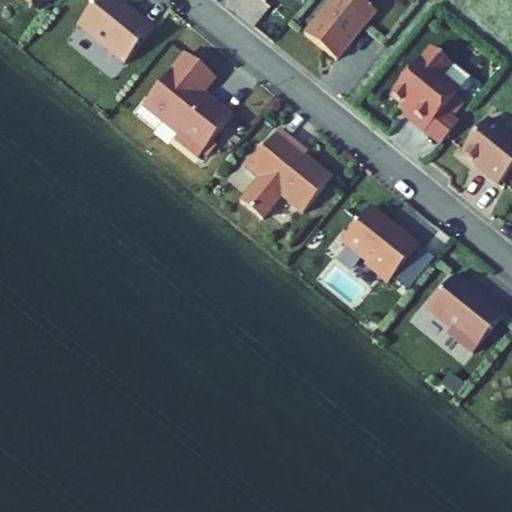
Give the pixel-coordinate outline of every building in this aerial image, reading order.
[(130,7),(120,0),(105,0),(81,31),(128,69),(157,34),(137,18),(133,19),(125,12),(130,7)] [(364,34),(378,17),(357,0),(338,0),(307,39),(339,64),(358,42),(357,41),(356,38),(360,33),(363,33),(364,34)] [(404,116),(427,134),(445,112),(456,98),(460,93),(442,79),(452,67),(432,50),(392,97),(408,111),(404,116)] [(218,83),(187,59),(148,108),(164,120),(164,127),(181,140),(177,144),(201,163),(235,122),(207,100),(207,96),(218,83)] [(460,93),(470,81),(452,67),(442,79),(460,93)] [(445,112),(454,120),(465,106),(456,98),(445,112)] [(511,175),(511,138),(491,122),(464,156),(502,188),(511,175)] [(282,135),(250,174),(262,183),(243,207),(266,225),(285,202),(306,219),(335,183),(306,159),(304,163),(299,159),(304,153),(282,135)] [(391,225),(373,211),(346,245),(371,266),(370,268),(393,287),(423,249),(402,232),(400,235),(391,228),(391,225)] [(459,278),(431,313),(455,332),(451,337),(477,358),(509,318),(485,298),(483,301),(474,294),(474,290),(459,278)]
